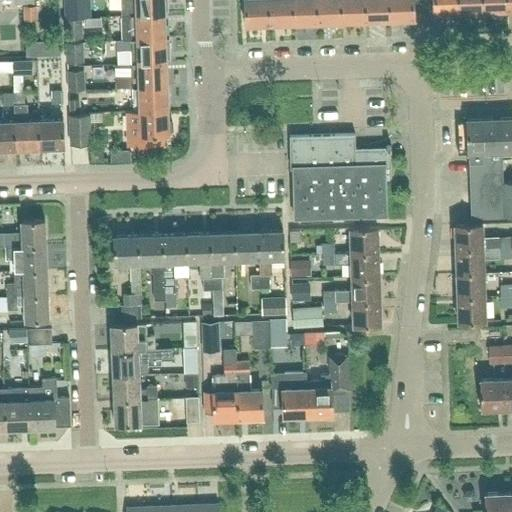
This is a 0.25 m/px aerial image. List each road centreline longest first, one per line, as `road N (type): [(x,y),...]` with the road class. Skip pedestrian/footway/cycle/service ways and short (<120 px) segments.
road 1 (residential): [(396,448),(408,398),(433,59)]
road 2 (residential): [(88,458),(396,448)]
road 3 (residential): [(88,458),(73,181)]
road 4 (residential): [(73,181),(209,168),(205,65)]
road 5 (residential): [(205,65),(433,59)]
